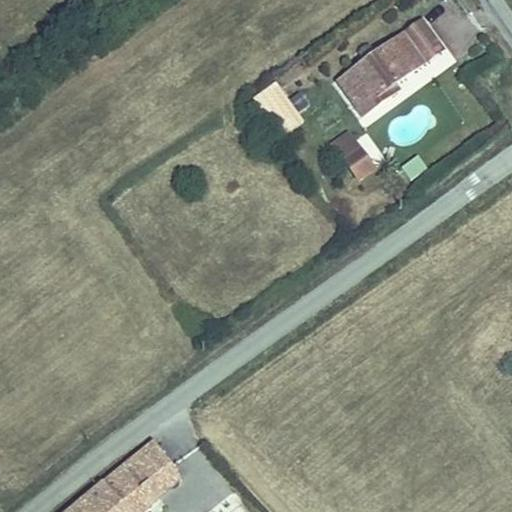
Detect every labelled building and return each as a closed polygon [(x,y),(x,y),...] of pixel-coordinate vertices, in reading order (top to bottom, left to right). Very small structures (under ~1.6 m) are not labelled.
[(388,92),(396,86),(442,52),(422,24),(378,57),(370,47),(365,48),(361,51),(358,56),(365,66),(340,85),(364,118),(392,97),(388,92)] [(304,123),(275,85),(252,102),(281,140),(304,123)] [(392,97),(400,91),(396,86),(388,92),(392,97)] [(344,161),(359,150),(354,142),(339,153),(344,161)] [(374,171),(359,150),(344,161),(359,181),(374,171)] [(420,156),(401,165),(408,181),(428,171),(420,156)] [(182,481),(156,444),(132,461),(158,495),(147,505),(150,509),(182,481)] [(158,495),(132,461),(72,511),(146,511),(150,509),(147,505),(158,495)]
